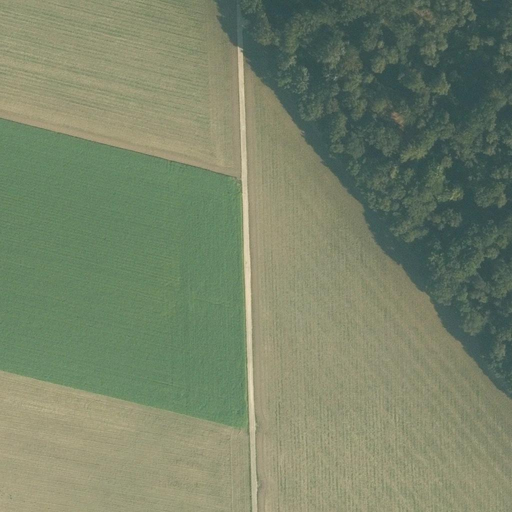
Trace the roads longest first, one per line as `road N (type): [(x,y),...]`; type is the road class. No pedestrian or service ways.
road 1 (track): [(240,5),(255,511)]
road 2 (track): [(240,5),(511,364)]
